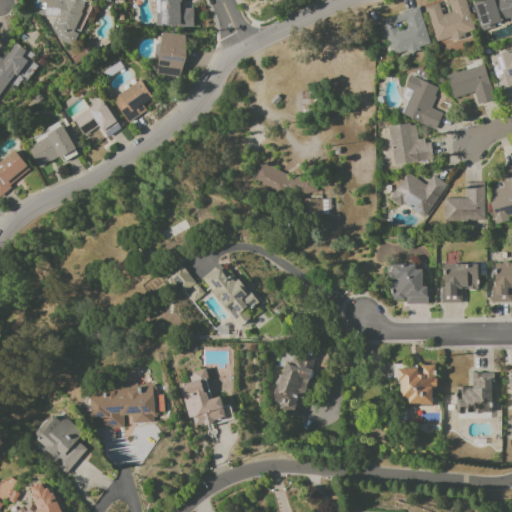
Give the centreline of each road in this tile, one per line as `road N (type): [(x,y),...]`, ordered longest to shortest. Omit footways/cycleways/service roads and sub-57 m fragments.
road 1 (residential): [(352,0),(242,46),(150,141),(30,211),(0,250)]
road 2 (residential): [(182,511),(216,483),(286,464),(489,483),(511,478)]
road 3 (residential): [(511,335),(391,334),(361,311)]
